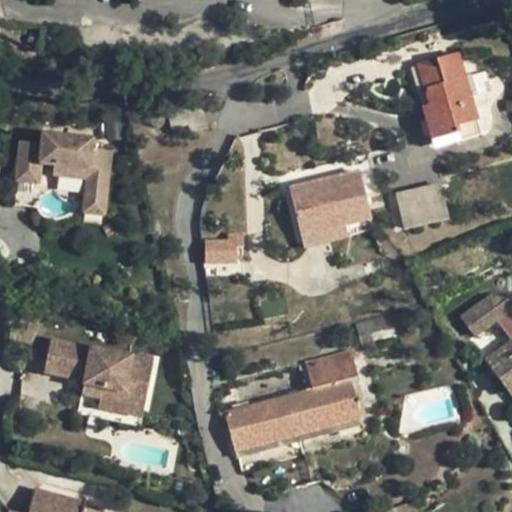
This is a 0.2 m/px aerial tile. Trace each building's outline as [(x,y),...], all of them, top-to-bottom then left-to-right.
[(421,107),(431,141),(458,133),(457,127),(477,120),(459,54),(418,65),(429,105),(421,107)] [(190,131),(209,128),(205,103),(168,109),(171,127),(189,125),(190,131)] [(458,133),(460,140),(481,135),(477,120),(457,127),(458,133)] [(56,145),(58,134),(43,132),(42,143),(56,145)] [(458,133),(431,141),(433,148),(460,140),(458,133)] [(86,179),(108,181),(109,172),(112,152),(93,149),(94,139),(58,134),(56,145),(42,143),(21,141),(17,172),(39,174),(40,163),(53,165),(52,175),(86,179)] [(364,166),(309,180),(313,199),(316,210),(371,197),(364,166)] [(39,174),(17,172),(16,181),(38,183),(39,174)] [(108,181),(86,179),(83,213),(104,216),(108,181)] [(38,183),(16,181),(13,206),(35,209),(38,183)] [(396,195),(404,228),(447,219),(440,185),(396,195)] [(373,205),(371,197),(316,210),(313,199),(308,200),(313,223),(356,213),(355,210),(373,205)] [(372,215),(349,221),(354,239),(377,234),(372,215)] [(231,242),(204,242),(204,263),(230,262),(231,242)] [(143,374),(146,359),(51,340),(44,372),(74,378),(77,363),(88,365),(85,381),(82,394),(100,398),(123,402),(125,392),(147,397),(151,376),(143,374)] [(511,340),(485,360),(507,390),(511,386),(511,340)] [(224,412),(235,452),(360,419),(351,384),(350,379),(358,377),(351,351),(306,363),(313,389),(224,412)] [(143,374),(151,376),(154,361),(146,359),(143,374)] [(77,363),(74,378),(85,381),(88,365),(77,363)] [(143,416),(147,397),(125,392),(123,402),(121,412),(143,416)] [(98,407),(121,412),(123,402),(100,398),(98,407)] [(362,425),(360,419),(235,452),(237,458),(362,425)] [(280,461),(287,490),(320,481),(313,452),(280,461)] [(98,511),(83,508),(85,503),(35,489),(29,511),(15,511),(9,510),(8,511),(98,511)] [(415,511),(411,501),(380,511),(415,511)]
